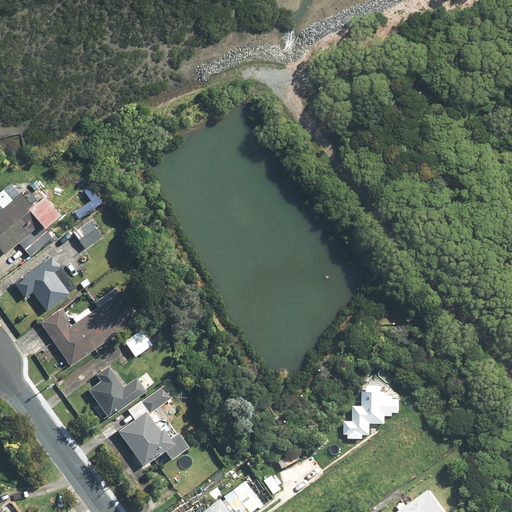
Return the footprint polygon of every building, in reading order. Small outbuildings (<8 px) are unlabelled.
[(101,202),(89,186),(83,190),(90,200),(74,213),(79,220),(101,202)] [(0,249),(4,255),(18,243),(30,257),(52,238),(43,228),(59,214),(43,196),(31,206),(20,193),(0,210),(0,249)] [(85,249),(102,237),(90,220),(73,232),(85,249)] [(24,297),(32,292),(46,311),(69,294),(53,272),(60,267),(52,255),(14,283),(24,297)] [(97,307),(72,324),(61,308),(40,323),(70,366),(140,317),(122,290),(118,292),(115,287),(94,302),(97,307)] [(138,345),(131,350),(135,356),(151,344),(141,330),(132,337),(138,345)] [(88,390),(108,418),(146,391),(136,377),(123,386),(108,365),(96,374),(100,380),(88,390)] [(394,395),(386,395),(386,391),(382,391),(382,385),(368,385),(368,391),(363,391),(363,406),(354,406),(353,421),(345,421),(345,434),(349,434),(349,438),(363,438),(363,435),(371,435),(371,424),(386,424),(386,416),(393,416),(393,413),(400,413),(400,399),(394,399),(394,395)] [(172,398),(164,386),(141,401),(150,413),(172,398)] [(163,428),(160,430),(145,411),(117,431),(143,467),(164,451),(171,460),(189,447),(178,432),(170,438),(163,428)] [(241,455),(236,448),(223,458),(228,465),(241,455)] [(281,467),(277,460),(260,471),(265,478),(281,467)] [(250,511),(262,504),(245,480),(223,496),(234,511),(250,511)] [(445,511),(429,489),(397,511),(445,511)] [(229,511),(219,498),(199,511),(229,511)]
